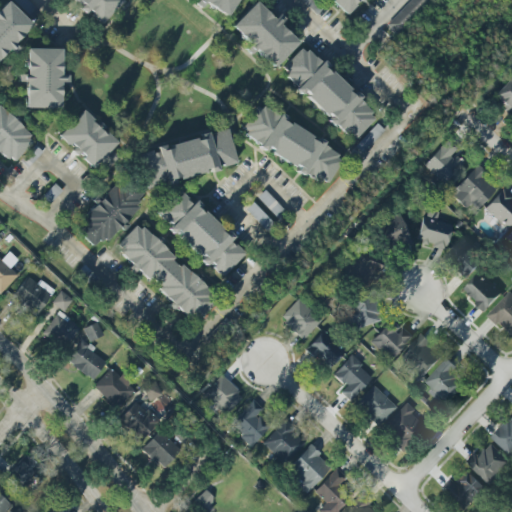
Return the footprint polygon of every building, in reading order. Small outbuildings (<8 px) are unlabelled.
[(121,1),(120,0),(71,0),(85,12),(85,11),(100,24),(121,1)] [(198,0),(198,1),(226,16),(234,0),(198,0)] [(359,0),(329,0),(345,15),(359,0)] [(427,0),(408,0),(385,25),(395,35),(427,0)] [(30,25),(5,1),(0,5),(0,55),(10,46),(30,25)] [(271,68),(295,43),(274,22),(253,1),(229,26),(271,68)] [(374,116),(303,46),(278,71),(350,141),(374,116)] [(58,49),(24,49),(24,75),(17,75),(16,82),(24,82),(23,108),(58,109),(58,82),(66,82),(66,75),(58,75),(58,49)] [(511,117),(511,115),(511,82),(509,79),(491,95),(511,117)] [(238,132),(266,148),(264,151),(324,185),(342,154),(254,104),(238,132)] [(0,108),(0,153),(10,163),(33,139),(0,108)] [(57,136),(93,170),(98,164),(106,172),(119,158),(110,149),(115,143),(96,126),(97,125),(81,110),(57,136)] [(233,164),(227,130),(205,134),(206,138),(136,151),(142,186),(216,172),(216,167),(233,164)] [(442,184),(461,164),(450,154),(455,148),(446,140),(422,165),(442,184)] [(450,192),(472,213),(496,187),(474,167),(450,192)] [(91,246),(100,237),(105,243),(124,223),(123,222),(138,206),(133,201),(140,195),(122,177),(73,229),(91,246)] [(511,221),(511,201),(500,190),(483,208),(505,229),(511,221)] [(220,276),(242,255),(226,237),(226,238),(192,201),(190,204),(179,192),(157,213),(169,226),(168,227),(204,266),(207,263),(220,276)] [(415,241),(443,249),(450,225),(435,221),(437,213),(424,209),(415,241)] [(375,222),(384,252),(409,245),(400,214),(375,222)] [(136,224),(113,249),(176,308),(192,322),(214,298),(136,224)] [(444,255),(468,277),(485,258),(462,236),(444,255)] [(0,291),(16,275),(8,268),(16,259),(7,251),(0,259),(0,291)] [(379,255),(349,252),(347,280),(364,282),(365,275),(377,276),(379,255)] [(502,292),(480,272),(463,290),(485,310),(502,292)] [(52,289),(37,279),(35,283),(24,275),(9,298),(35,315),(52,289)] [(511,290),(511,289),(487,315),(510,336),(511,334),(511,290)] [(71,300),(59,290),(50,303),(62,312),(71,300)] [(353,329),(375,322),(367,296),(344,303),(353,329)] [(278,319),(301,340),(320,320),(297,298),(278,319)] [(42,333),(66,347),(79,325),(54,311),(42,333)] [(399,329),(390,320),(369,341),(388,361),(413,336),(402,325),(399,329)] [(81,329),(88,342),(101,335),(95,322),(81,329)] [(304,349),(327,370),(343,352),(320,331),(304,349)] [(420,334),(395,361),(417,382),(442,355),(420,334)] [(91,346),(78,339),(65,364),(93,378),(103,359),(88,352),(91,346)] [(338,392),(348,401),(371,377),(349,356),(331,375),(343,387),(338,392)] [(424,381),(431,387),(425,393),(435,402),(441,396),(447,402),(468,380),(446,359),(424,381)] [(133,389),(108,367),(91,387),(116,409),(133,389)] [(218,375),(201,394),(224,414),(241,395),(218,375)] [(147,401),(159,394),(153,382),(141,388),(147,401)] [(354,404),(378,425),(395,407),(371,385),(354,404)] [(139,440),(156,422),(134,400),(116,419),(139,440)] [(261,409),(251,400),(227,426),(250,446),(266,429),(253,417),(261,409)] [(412,410),(405,403),(379,428),(400,450),(423,429),(408,413),(412,410)] [(511,414),(491,436),(510,455),(511,453),(511,414)] [(259,445),(281,466),(304,441),(282,421),(259,445)] [(139,449),(161,468),(178,450),(156,430),(139,449)] [(468,464),(489,483),(510,461),(489,442),(468,464)] [(285,470),(307,491),(329,467),(307,446),(285,470)] [(37,465),(21,454),(4,478),(20,489),(37,465)] [(312,490),(324,503),(317,510),(318,511),(334,511),(356,492),(335,469),(312,490)] [(452,478),(443,486),(464,509),(486,489),(469,471),(457,483),(452,478)] [(212,498),(203,490),(189,505),(196,511),(208,511),(212,508),(207,503),(212,498)] [(378,511),(359,494),(341,511),(378,511)] [(0,511),(2,511),(9,505),(0,496),(0,511)]
